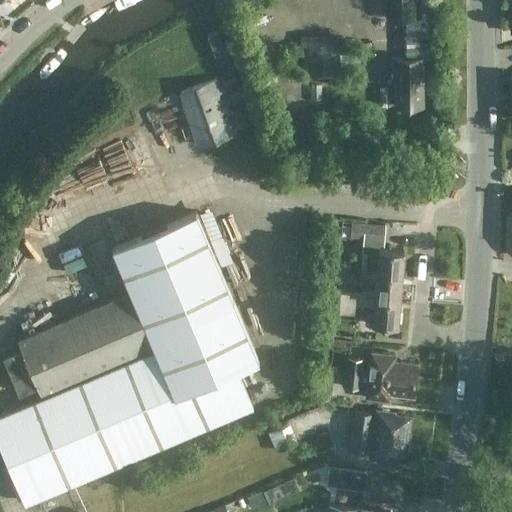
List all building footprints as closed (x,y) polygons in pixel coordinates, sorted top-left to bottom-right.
[(415,19),(414,0),(385,0),(386,20),(415,19)] [(429,63),(428,25),(402,26),(403,60),(388,60),(388,78),(392,78),(393,107),(419,107),(420,106),(420,63),(429,63)] [(224,52),(217,31),(207,34),(213,55),(224,52)] [(236,131),(225,101),(241,95),(233,72),(180,91),(199,144),(234,131),(236,131)] [(112,245),(130,289),(18,337),(22,347),(0,356),(0,369),(10,394),(37,383),(41,391),(152,344),(153,347),(42,394),(0,411),(0,444),(24,501),(252,405),(236,367),(257,358),(193,210),(112,245)] [(363,221),(362,238),(384,239),(385,222),(363,221)] [(378,273),(401,274),(403,249),(380,248),(380,244),(361,243),(360,251),(367,252),(366,266),(378,266),(378,268),(378,273)] [(378,273),(378,268),(359,267),(358,277),(376,278),(375,292),(375,298),(399,299),(401,274),(378,273)] [(358,277),(359,268),(350,268),(349,276),(358,277)] [(397,324),(399,299),(375,298),(375,292),(338,289),(336,312),(354,313),(355,306),(372,308),(371,322),(397,324)] [(370,351),(368,372),(416,377),(417,363),(393,360),(394,353),(370,351)] [(346,357),(344,369),(360,371),(362,359),(346,357)] [(360,371),(344,369),(343,386),(366,388),(365,396),(389,399),(389,393),(414,395),(416,377),(368,372),(368,373),(360,372),(360,371)] [(384,454),(405,456),(411,413),(390,410),(391,407),(375,404),(374,410),(354,408),(349,445),(369,448),(368,455),(384,457),(384,454)] [(290,422),(268,431),(276,450),(298,441),(290,422)] [(377,494),(399,497),(402,476),(388,474),(389,470),(353,466),(351,485),(362,487),(361,495),(373,497),(377,494)] [(263,489),(269,501),(284,495),(279,482),(263,489)] [(280,511),(299,511),(328,500),(322,485),(277,503),(280,511)] [(396,511),(397,511),(356,505),(329,501),(327,511),(396,511)] [(227,511),(224,503),(210,509),(211,511),(227,511)]
